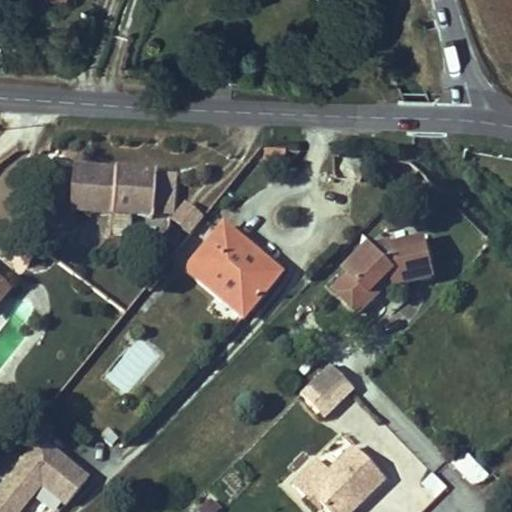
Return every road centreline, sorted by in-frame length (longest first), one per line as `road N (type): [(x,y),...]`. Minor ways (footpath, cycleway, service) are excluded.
road 1 (tertiary): [(473,121),(0,97)]
road 2 (unknown): [(468,511),(475,492),(465,476),(381,389),(366,361),(414,318)]
road 3 (unknown): [(245,108),(261,53),(310,0)]
road 4 (unclassified): [(473,121),(449,0)]
